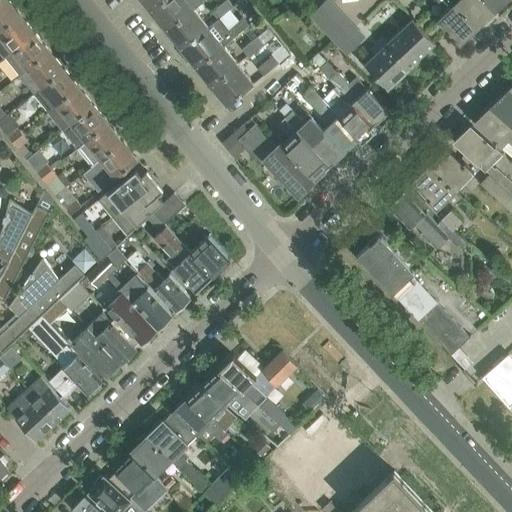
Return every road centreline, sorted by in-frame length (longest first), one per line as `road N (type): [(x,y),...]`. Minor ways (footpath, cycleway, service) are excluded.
road 1 (residential): [(511,502),(282,253)]
road 2 (residential): [(282,253),(76,0)]
road 3 (residential): [(49,476),(282,253)]
road 4 (residential): [(282,253),(511,34)]
